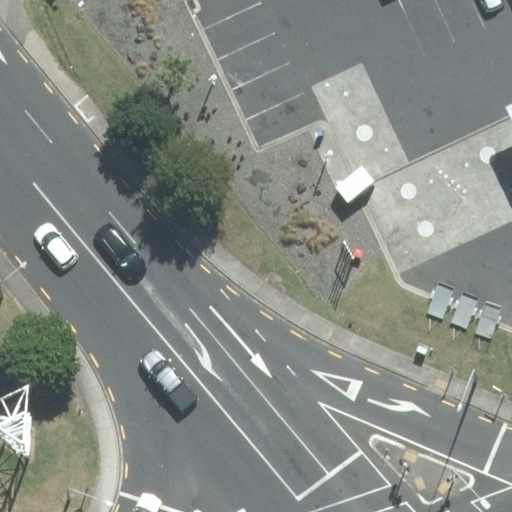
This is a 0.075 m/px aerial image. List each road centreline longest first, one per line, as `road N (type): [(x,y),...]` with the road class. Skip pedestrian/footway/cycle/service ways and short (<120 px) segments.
road 1 (primary): [(153,312),(511,448)]
road 2 (residential): [(153,312),(311,511)]
road 3 (residential): [(0,130),(153,312)]
road 4 (primary): [(139,511),(153,312)]
